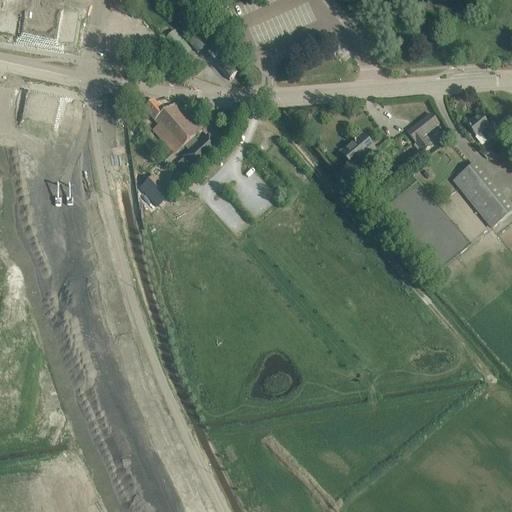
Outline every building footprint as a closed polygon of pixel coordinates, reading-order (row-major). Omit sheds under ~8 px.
[(218,67),(223,74),(230,81),(238,74),(198,27),(194,22),(189,27),(187,25),(181,30),(186,37),(193,32),(195,30),(199,35),(189,43),(198,53),(207,45),(212,50),(210,51),(215,57),(221,64),(218,67)] [(174,30),(165,38),(181,57),(190,49),(174,30)] [(153,102),(144,110),(151,118),(158,126),(153,131),(175,156),(185,146),(191,153),(200,144),(195,138),(202,132),(189,117),(178,104),(175,104),(165,113),(154,101),(153,102)] [(408,133),(414,141),(416,144),(424,153),(431,148),(423,138),(439,126),(431,115),(408,133)] [(469,129),(470,131),(476,138),(480,135),(488,143),(501,132),(493,123),(488,127),(480,117),(476,121),(474,119),(467,125),(470,129),(469,129)] [(354,144),(342,154),(354,168),(362,161),(363,162),(375,151),(362,136),(355,142),(354,143),(354,144)] [(185,158),(197,171),(222,149),(215,141),(211,144),(206,139),(200,144),(191,153),(185,158)] [(482,154),(487,160),(492,156),(486,150),(482,154)] [(454,182),(493,229),(511,213),(511,210),(475,165),(454,182)] [(153,179),(143,188),(159,206),(170,197),(153,179)] [(199,214),(194,196),(176,202),(182,221),(199,214)]
